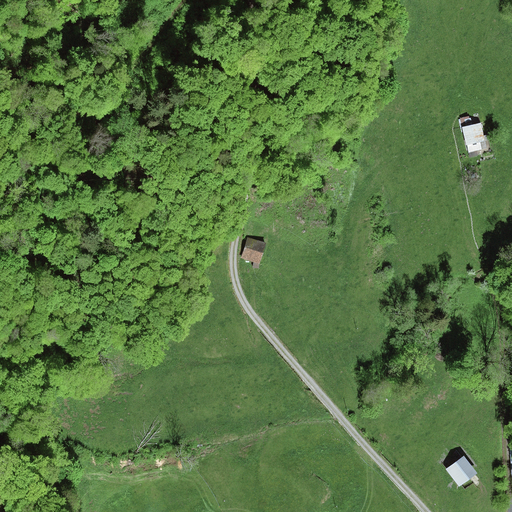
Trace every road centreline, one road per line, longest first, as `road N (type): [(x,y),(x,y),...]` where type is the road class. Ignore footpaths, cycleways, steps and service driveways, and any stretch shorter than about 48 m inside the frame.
road 1 (track): [(246,0),(261,40),(250,171),(233,253),(239,291),(426,511)]
road 2 (track): [(510,511),(500,318),(488,271)]
